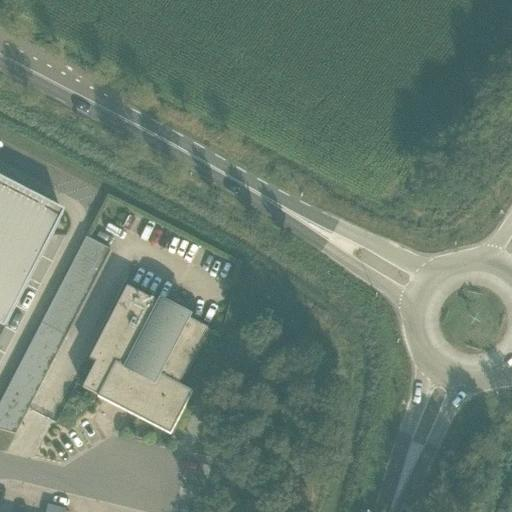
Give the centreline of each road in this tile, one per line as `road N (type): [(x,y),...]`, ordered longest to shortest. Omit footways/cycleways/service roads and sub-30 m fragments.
road 1 (tertiary): [(305,223),(0,54)]
road 2 (unknown): [(0,171),(76,216),(0,376)]
road 3 (tertiary): [(436,272),(305,223)]
road 4 (tertiary): [(305,223),(412,309)]
road 5 (tertiary): [(432,370),(395,498)]
road 6 (tertiary): [(395,498),(464,385)]
road 7 (unclassified): [(130,481),(53,483),(0,469)]
